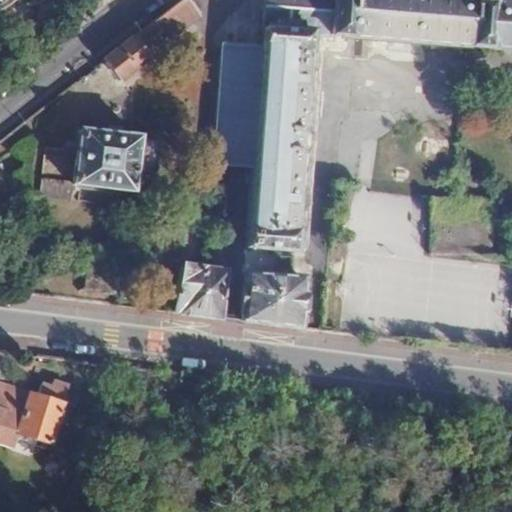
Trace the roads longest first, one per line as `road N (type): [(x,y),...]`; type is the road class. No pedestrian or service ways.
road 1 (tertiary): [(0,320),(511,386)]
road 2 (unknown): [(511,85),(370,80),(360,92),(354,183)]
road 3 (residential): [(0,109),(138,0)]
